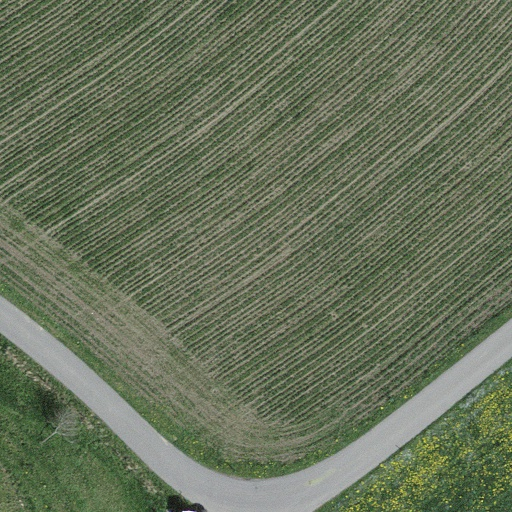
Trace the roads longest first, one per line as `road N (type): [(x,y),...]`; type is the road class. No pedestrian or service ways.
road 1 (track): [(264,511),(183,472),(0,314)]
road 2 (track): [(511,337),(352,461),(264,511)]
